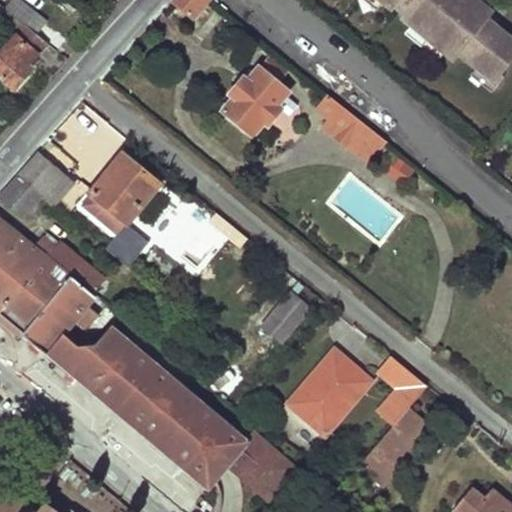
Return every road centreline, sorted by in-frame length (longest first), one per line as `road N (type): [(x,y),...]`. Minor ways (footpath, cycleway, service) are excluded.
road 1 (residential): [(275,0),(385,88),(435,151),(511,216)]
road 2 (tertiary): [(150,0),(0,166)]
road 3 (residential): [(0,368),(169,511)]
